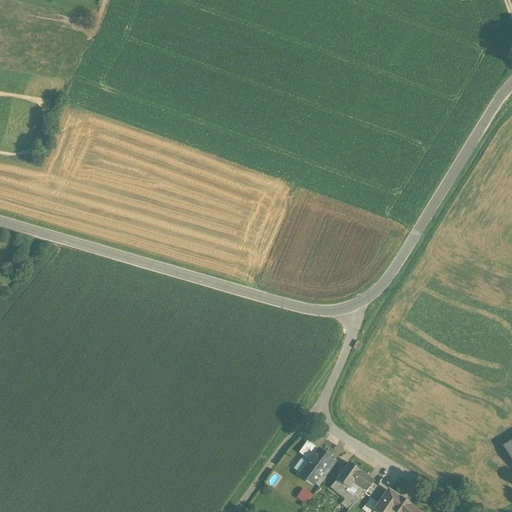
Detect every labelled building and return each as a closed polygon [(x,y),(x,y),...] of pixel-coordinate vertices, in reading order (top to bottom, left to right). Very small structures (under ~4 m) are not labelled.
[(299,453),(310,461),(318,450),(307,442),(299,453)] [(331,459),(318,450),(310,461),(301,475),(313,484),(318,477),(320,474),(331,460),(331,459)] [(331,460),(320,474),(325,478),(336,463),(331,460)] [(348,463),(344,469),(340,467),(337,471),(341,474),(336,480),(348,488),(353,482),(360,486),(367,477),(348,463)] [(367,477),(360,486),(356,492),(362,497),(364,494),(373,483),(374,481),(367,477)] [(336,480),(330,488),(353,506),(360,499),(362,497),(356,492),(353,496),(346,491),(348,488),(336,480)] [(364,494),(370,498),(377,487),(373,483),(364,494)] [(370,498),(362,509),(366,511),(373,511),(375,510),(387,493),(377,487),(370,498)] [(297,498),(307,505),(313,495),(303,488),(297,498)] [(400,499),(388,491),(375,510),(378,511),(418,511),(408,505),(409,504),(408,504),(401,500),(402,499),(401,499),(400,499)]
